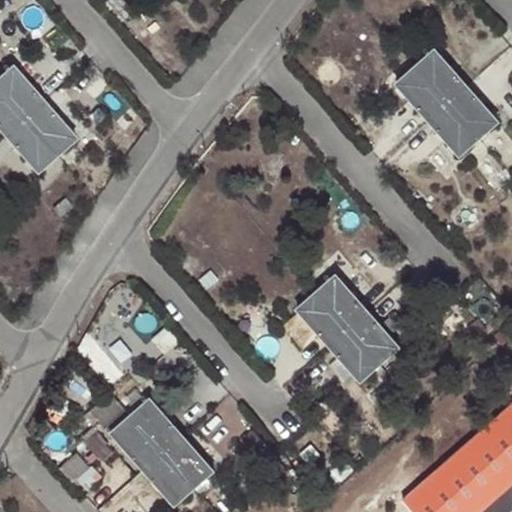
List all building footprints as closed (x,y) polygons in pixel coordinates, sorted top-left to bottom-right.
[(465,89),(433,53),(415,70),(446,106),(465,89)] [(45,103),(14,66),(0,78),(0,88),(26,119),(45,103)] [(446,106),(415,70),(396,87),(426,122),(446,106)] [(84,91),(123,132),(138,119),(100,76),(84,91)] [(26,119),(0,88),(0,127),(7,136),(26,119)] [(495,124),(465,89),(446,106),(476,141),(495,124)] [(76,138),(45,103),(26,119),(56,154),(76,138)] [(426,122),(457,157),(476,141),(446,106),(426,122)] [(7,136),(37,171),(56,154),(26,119),(7,136)] [(312,181),(325,197),(337,187),(323,172),(312,181)] [(42,202),(49,211),(69,194),(62,184),(42,202)] [(367,317),(336,280),(317,297),(348,333),(367,317)] [(348,333),(317,297),(298,314),(329,349),(348,333)] [(398,351),(367,317),(348,333),(378,368),(398,351)] [(156,347),(163,355),(180,340),(172,332),(156,347)] [(329,349),(359,385),(378,368),(348,333),(329,349)] [(251,347),(266,363),(279,351),(264,335),(251,347)] [(115,399),(130,417),(147,402),(132,384),(115,399)] [(178,438),(147,402),(130,417),(128,419),(159,455),(178,438)] [(159,455),(128,419),(109,436),(140,471),(159,455)] [(209,473),(178,438),(159,455),(189,490),(209,473)] [(140,471),(170,506),(189,490),(159,455),(140,471)]
